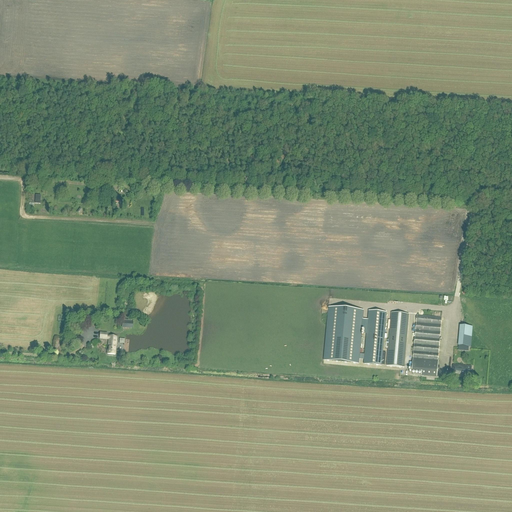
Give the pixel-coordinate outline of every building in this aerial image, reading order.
[(99,196),(108,197),(108,202),(113,202),(112,207),(121,208),(122,204),(122,201),(113,200),(110,200),(110,197),(111,197),(111,189),(96,188),(95,197),(99,197),(99,196)] [(364,359),(365,355),(360,355),(363,311),(328,308),(324,361),(359,364),(359,359),(364,359)] [(368,312),(365,355),(364,359),(364,365),(382,366),(386,313),(368,312)] [(391,314),(387,366),(404,368),(409,315),(391,314)] [(438,361),(442,318),(417,316),(412,371),(422,372),(421,376),(437,377),(438,361)] [(122,321),(122,328),(133,329),(133,322),(129,322),(129,320),(126,320),(125,322),(122,321)] [(100,339),(109,340),(107,354),(116,355),(117,338),(107,337),(107,334),(100,333),(100,339)] [(463,334),(463,338),(462,345),(466,345),(474,346),(475,339),(475,335),(466,334),(463,334)] [(472,367),(453,366),(452,375),(471,376),(472,367)]
